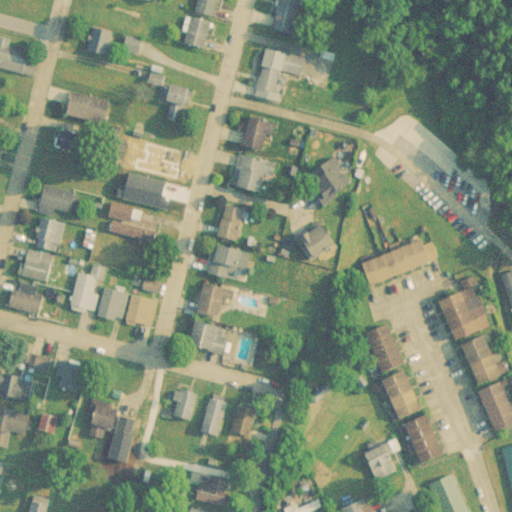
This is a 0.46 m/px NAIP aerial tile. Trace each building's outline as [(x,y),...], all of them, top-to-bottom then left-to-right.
[(216,17),(221,0),(198,0),(201,1),(198,11),(216,17)] [(282,0),(278,30),(299,33),(303,0),(282,0)] [(185,41),(207,46),(213,20),(191,15),(185,41)] [(113,59),(113,36),(92,36),(92,59),(113,59)] [(31,57),(11,54),(12,45),(0,43),(0,74),(27,80),(31,57)] [(305,57),(266,48),(255,95),(277,100),(284,71),(301,75),(305,57)] [(167,105),(174,107),(168,123),(184,129),(196,98),(173,89),(167,105)] [(114,108),(74,99),(69,121),(109,130),(114,108)] [(278,144),(282,129),(254,122),(246,151),(267,157),(271,142),(278,144)] [(268,198),(274,167),(241,161),(235,192),(268,198)] [(347,197),(337,184),(319,198),(330,211),(347,197)] [(78,198),(48,192),(43,218),(56,221),(57,216),(75,219),(78,198)] [(242,247),(249,216),(228,211),(221,242),(242,247)] [(55,259),(69,235),(49,223),(34,247),(55,259)] [(343,251),(328,226),(301,243),(316,267),(343,251)] [(159,236),(115,229),(112,242),(157,249),(159,236)] [(435,262),(427,238),(366,260),(374,283),(435,262)] [(253,258),(218,250),(212,280),(237,285),(240,274),(249,276),(253,258)] [(49,289),(56,263),(31,256),(23,282),(49,289)] [(82,279),(73,313),(94,319),(106,274),(95,271),(92,282),(82,279)] [(40,293),(19,288),(12,313),(42,321),(46,302),(38,300),(40,293)] [(458,339),(480,328),(461,288),(439,298),(458,339)] [(201,319),(224,323),(227,306),(237,308),(239,296),(207,289),(201,319)] [(127,325),(127,297),(103,297),(103,325),(127,325)] [(129,326),(153,333),(160,307),(135,301),(129,326)] [(369,332),(386,374),(410,364),(393,322),(369,332)] [(225,344),(228,334),(200,327),(193,353),(229,362),(233,346),(225,344)] [(503,378),(486,338),(464,347),(481,387),(503,378)] [(50,380),(53,364),(33,359),(29,375),(50,380)] [(65,384),(62,393),(78,399),(88,373),(64,364),(58,382),(65,384)] [(387,380),(402,420),(425,412),(410,372),(387,380)] [(36,387),(4,380),(0,402),(32,408),(36,387)] [(511,427),(511,400),(504,382),(482,391),(500,432),(511,427)] [(201,400),(183,396),(177,423),(195,427),(201,400)] [(223,442),(231,408),(213,404),(205,438),(223,442)] [(123,421),(124,416),(99,410),(92,441),(108,445),(110,437),(136,444),(141,425),(123,421)] [(236,438),(254,443),(261,417),(243,412),(236,438)] [(403,422),(418,463),(442,454),(427,413),(403,422)] [(33,420),(0,414),(0,452),(9,454),(12,438),(29,441),(33,420)] [(61,423),(45,419),(40,436),(56,440),(61,423)] [(511,444),(503,447),(511,489),(511,444)] [(368,461),(382,486),(402,475),(388,450),(368,461)] [(0,508),(9,469),(0,467),(0,508)] [(433,489),(441,511),(469,511),(457,480),(433,489)] [(234,510),(234,487),(201,487),(201,510),(234,510)] [(278,511),(308,511),(321,506),(317,498),(298,508),(295,502),(278,510),(278,511)] [(372,511),(367,498),(343,508),(344,511),(372,511)] [(48,511),(49,502),(30,500),(29,511),(48,511)]
